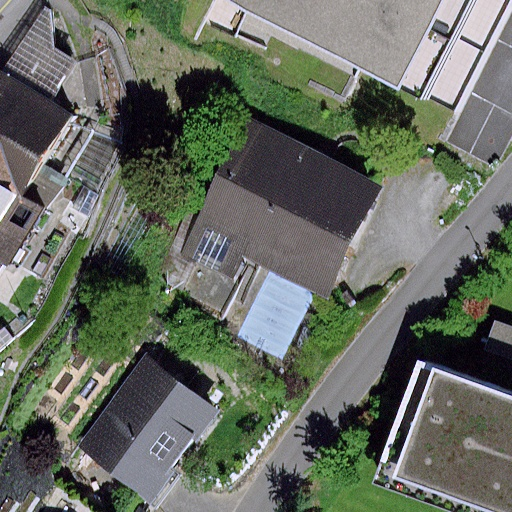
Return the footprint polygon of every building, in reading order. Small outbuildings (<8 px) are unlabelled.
[(234,0),(454,112),(511,0),(234,0)] [(45,8),(1,72),(49,102),(76,61),(54,50),(52,11),(45,8)] [(1,72),(0,71),(0,269),(8,274),(67,180),(41,164),(71,115),(49,102),(1,72)] [(378,188),(249,124),(184,254),(230,277),(242,254),(325,295),(378,188)] [(511,326),(492,320),(482,349),(511,359),(511,326)] [(5,329),(0,333),(0,351),(14,340),(5,329)] [(216,411),(147,362),(83,453),(153,501),(216,411)] [(511,511),(511,390),(440,364),(400,480),(489,511),(511,511)]
